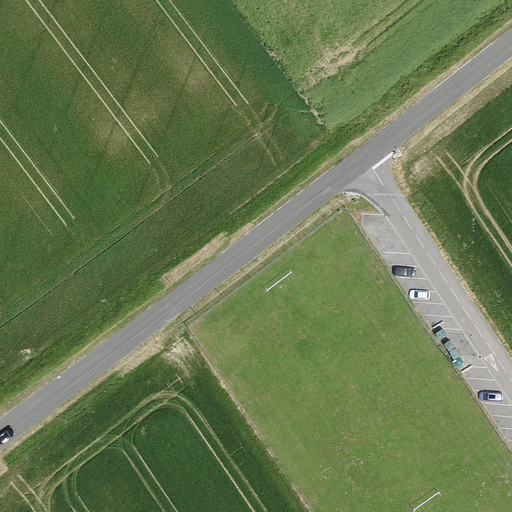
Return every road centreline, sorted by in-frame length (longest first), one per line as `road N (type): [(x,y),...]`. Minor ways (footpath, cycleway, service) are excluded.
road 1 (tertiary): [(365,157),(0,434)]
road 2 (unclassified): [(365,157),(511,380)]
road 3 (tertiary): [(511,44),(365,157)]
